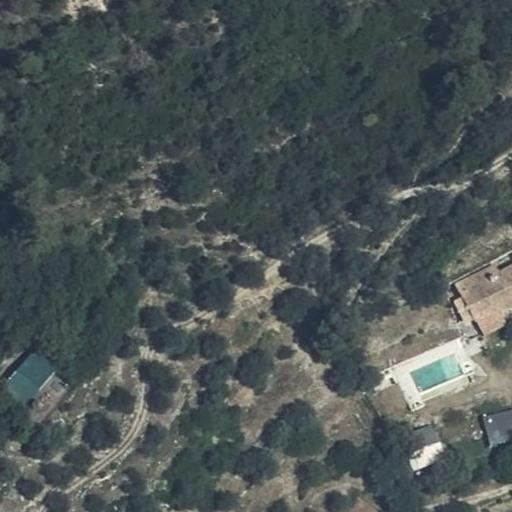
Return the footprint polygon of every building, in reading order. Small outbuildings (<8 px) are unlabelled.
[(448,280),(459,298),(511,269),(511,250),(489,263),(485,257),(448,280)] [(511,269),(459,298),(469,315),(470,314),(477,311),(495,301),(498,304),(511,295),(511,269)] [(495,301),(477,311),(482,320),(500,310),(498,304),(495,301)] [(477,311),(470,314),(479,329),(503,315),(500,310),(482,320),(477,311)] [(0,388),(23,409),(57,370),(34,350),(0,388)] [(511,409),(484,417),(491,445),(511,439),(511,409)] [(441,424),(410,434),(423,466),(453,455),(441,424)]
